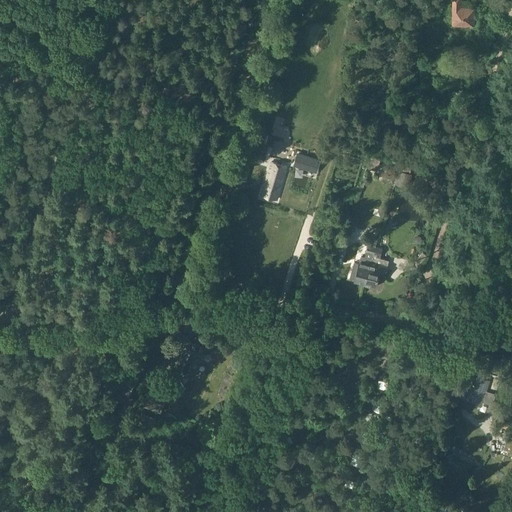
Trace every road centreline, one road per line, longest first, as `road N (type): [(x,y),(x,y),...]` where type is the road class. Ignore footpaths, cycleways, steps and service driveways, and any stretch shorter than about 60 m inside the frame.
road 1 (unclassified): [(0,316),(321,308),(511,338)]
road 2 (track): [(511,16),(418,324)]
road 3 (track): [(82,74),(139,100),(150,125),(95,316)]
road 4 (track): [(321,308),(246,511)]
road 5 (track): [(69,119),(10,316)]
